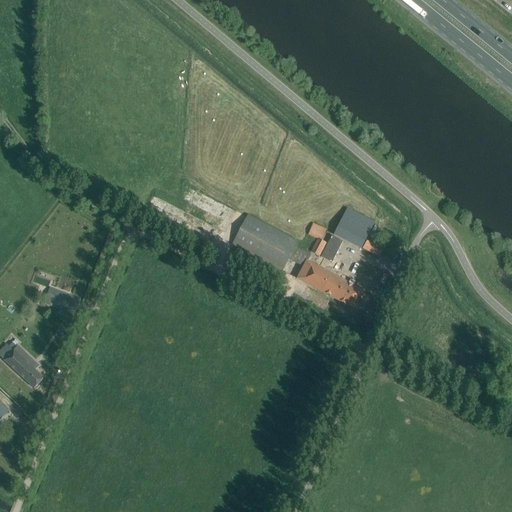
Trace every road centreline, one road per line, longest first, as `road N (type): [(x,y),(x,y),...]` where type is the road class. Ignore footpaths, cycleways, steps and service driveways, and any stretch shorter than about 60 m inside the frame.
road 1 (unclassified): [(16,511),(121,245),(135,234)]
road 2 (unclassified): [(368,351),(135,234)]
road 3 (track): [(0,113),(52,176),(135,234)]
road 4 (unclassified): [(295,511),(368,351)]
road 5 (unclassified): [(511,425),(368,351)]
road 6 (trunk): [(411,0),(511,83)]
road 7 (unclassified): [(368,351),(423,234)]
